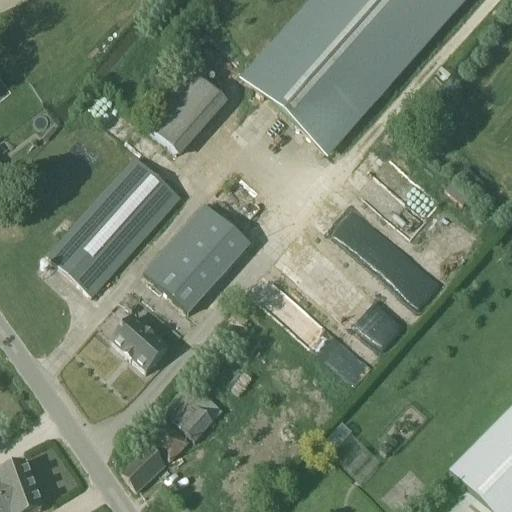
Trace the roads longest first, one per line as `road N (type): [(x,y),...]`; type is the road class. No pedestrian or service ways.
road 1 (track): [(495,0),(285,235),(209,176),(44,370)]
road 2 (unclassified): [(128,511),(0,311)]
